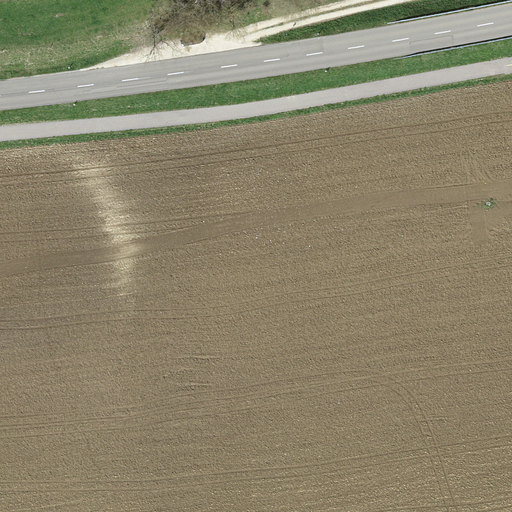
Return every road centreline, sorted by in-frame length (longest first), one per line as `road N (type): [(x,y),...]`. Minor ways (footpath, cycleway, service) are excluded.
road 1 (secondary): [(0,100),(313,60),(511,24)]
road 2 (track): [(511,64),(269,104),(0,131)]
road 3 (track): [(79,91),(144,47),(376,0)]
road 4 (track): [(0,120),(64,150),(116,193),(138,252),(149,326)]
